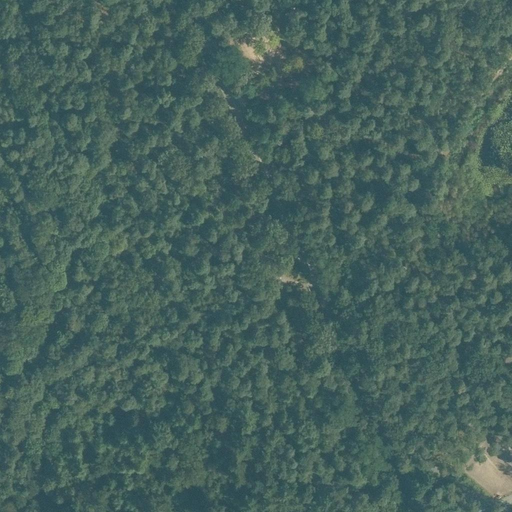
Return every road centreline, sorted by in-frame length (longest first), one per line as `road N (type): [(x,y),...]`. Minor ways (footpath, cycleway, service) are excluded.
road 1 (tertiary): [(322,297),(185,0)]
road 2 (tertiary): [(412,511),(322,297)]
road 3 (unclassified): [(511,363),(348,296),(322,297)]
